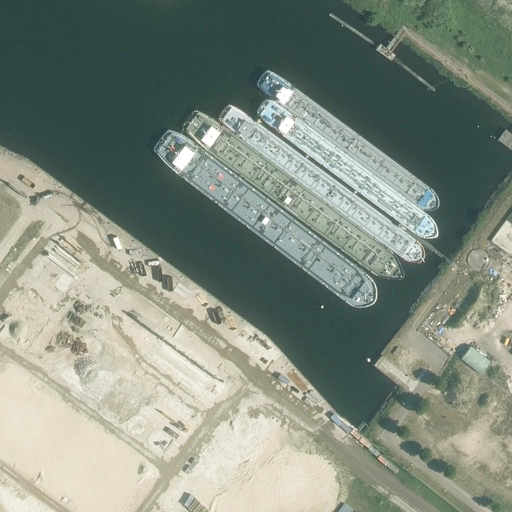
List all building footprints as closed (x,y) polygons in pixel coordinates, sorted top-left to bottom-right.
[(511,223),(507,220),(492,240),(511,255),(511,223)] [(22,254),(17,261),(54,289),(61,294),(64,297),(81,274),(68,264),(34,238),(27,247),(22,254)] [(192,293),(191,293),(191,294),(190,296),(189,297),(189,298),(189,299),(189,300),(189,301),(189,302),(190,302),(190,303),(191,304),(191,305),(192,305),(193,306),(194,307),(195,307),(196,307),(197,307),(198,307),(199,307),(200,307),(201,306),(202,306),(203,305),(204,304),(205,303),(205,302),(205,301),(206,300),(206,299),(206,298),(205,297),(205,296),(205,295),(204,294),(203,293),(202,292),(201,292),(200,291),(199,291),(198,291),(196,291),(195,291),(193,292),(192,293)] [(97,408),(136,356),(96,327),(71,308),(57,327),(49,321),(27,350),(24,354),(97,408)] [(247,334),(240,343),(261,360),(268,350),(247,334)] [(215,378),(172,346),(162,339),(161,341),(158,339),(147,353),(150,355),(148,357),(201,397),(203,395),(205,397),(216,382),(214,380),(215,378)] [(490,362),(470,347),(461,359),(481,374),(490,362)] [(130,402),(137,393),(139,393),(138,389),(136,389),(127,383),(127,381),(123,381),(123,383),(117,392),(115,393),(115,397),(117,396),(118,397),(113,404),(120,409),(125,402),(126,403),(127,405),(131,404),(130,402)] [(2,390),(0,394),(0,404),(22,416),(28,403),(2,390)] [(193,412),(168,393),(161,403),(186,422),(193,412)] [(118,438),(81,415),(66,441),(60,421),(44,411),(17,419),(13,426),(7,422),(9,429),(0,431),(0,436),(5,440),(11,438),(15,450),(18,452),(16,455),(22,453),(26,447),(48,460),(49,464),(38,483),(66,501),(89,464),(100,471),(111,453),(120,450),(121,448),(118,438)] [(152,425),(139,412),(125,424),(138,438),(152,425)] [(252,448),(265,426),(243,413),(240,417),(251,423),(240,441),(252,448)] [(156,428),(147,444),(163,452),(172,436),(156,428)] [(137,489),(154,467),(136,453),(119,476),(137,489)] [(323,511),(337,494),(334,466),(315,453),(292,455),(286,462),(287,472),(276,473),(276,480),(273,485),(274,500),(265,500),(265,511),(323,511)] [(74,508),(81,511),(109,511),(120,495),(90,477),(83,488),(77,485),(69,497),(78,502),(74,508)] [(13,511),(9,509),(7,511),(56,511),(32,496),(24,509),(26,510),(24,511),(13,511)]
